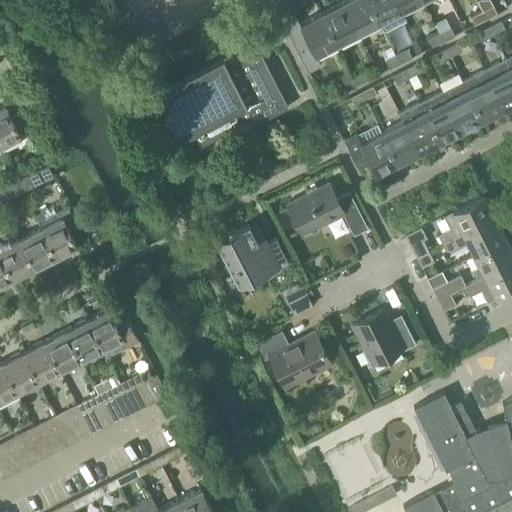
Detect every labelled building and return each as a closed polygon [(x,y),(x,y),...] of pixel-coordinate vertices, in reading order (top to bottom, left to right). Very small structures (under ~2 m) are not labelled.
[(358,31),(378,21),(379,20),(368,0),(344,0),(342,1),(358,31)] [(395,0),(368,0),(379,20),(378,21),(383,31),(405,20),(400,10),(395,0)] [(395,0),(400,10),(418,0),(395,0)] [(336,42),(358,31),(342,1),(320,12),(336,42)] [(485,19),(497,14),(492,5),(481,11),(485,19)] [(474,25),(485,19),(481,11),(469,17),(474,25)] [(315,53),(336,42),(320,12),(298,24),(304,35),(292,41),(310,76),(311,76),(309,71),(320,65),(315,53)] [(493,35),(504,29),(500,21),(489,26),(493,35)] [(481,41),(493,35),(489,26),(477,32),(481,41)] [(442,41),(454,35),(450,27),(438,33),(442,41)] [(431,47),(442,41),(438,33),(427,39),(431,47)] [(450,56),(461,51),(457,42),(446,48),(450,56)] [(247,128),(288,107),(257,47),(225,64),(223,60),(144,100),(167,145),(193,132),(200,146),(245,123),(247,128)] [(439,62),(450,56),(446,48),(434,54),(439,62)] [(400,63),(411,57),(407,49),(396,54),(400,63)] [(388,69),(400,63),(396,54),(384,61),(388,69)] [(511,99),(511,71),(508,64),(505,58),(484,69),(487,75),(502,105),(511,99)] [(415,64),(404,69),(408,78),(419,72),(415,64)] [(396,84),(408,78),(404,69),(391,76),(396,84)] [(502,105),(487,75),(484,69),(462,80),(465,86),(480,116),(502,105)] [(357,85),(368,79),(364,71),(353,76),(357,85)] [(345,91),(357,85),(353,76),(341,82),(345,91)] [(480,116),(465,86),(462,80),(441,91),(459,126),(460,126),(461,128),(466,128),(472,125),(474,121),(473,119),(480,116)] [(372,86),(361,91),(365,100),(376,94),(372,86)] [(361,91),(349,97),(353,106),(365,100),(361,91)] [(441,91),(420,101),(423,107),(438,137),(459,126),(441,91)] [(420,101),(399,112),(401,118),(403,121),(417,148),(438,137),(423,107),(420,101)] [(20,114),(10,119),(5,108),(0,110),(0,147),(29,132),(20,114)] [(403,121),(381,132),(395,159),(417,148),(403,121)] [(356,133),(344,139),(357,164),(368,158),(373,170),(395,159),(381,132),(361,142),(359,139),(357,134),(356,133)] [(44,184),(53,179),(48,169),(39,174),(38,173),(27,179),(33,190),(44,184)] [(22,195),(33,190),(27,179),(16,184),(22,195)] [(348,190),(336,197),(327,181),(286,203),(302,232),(308,230),(312,230),(316,228),(317,224),(342,211),(353,233),(367,226),(348,190)] [(11,201),(22,195),(16,184),(6,190),(11,201)] [(0,204),(1,206),(11,201),(6,190),(0,192),(0,204)] [(449,228),(437,234),(441,243),(494,217),(483,195),(442,215),(449,228)] [(71,238),(80,234),(67,209),(52,217),(55,224),(40,231),(55,260),(76,249),(71,238)] [(494,217),(441,243),(446,253),(467,242),(473,254),(505,238),(494,217)] [(256,223),(250,226),(248,222),(228,232),(230,236),(219,242),(240,282),(258,273),(260,276),(288,262),(275,237),(266,242),(256,223)] [(34,271),(55,260),(40,231),(19,242),(34,271)] [(479,266),(471,270),(475,277),(476,279),(484,275),(484,276),(511,261),(511,252),(505,238),(473,254),(479,266)] [(422,240),(410,246),(415,257),(428,250),(422,240)] [(0,258),(12,282),(34,271),(19,242),(0,251),(0,258)] [(428,250),(415,257),(421,267),(433,261),(428,250)] [(0,287),(12,282),(0,258),(0,287)] [(464,285),(463,286),(468,296),(480,290),(487,302),(511,289),(511,261),(484,276),(484,275),(476,279),(471,282),(464,285)] [(446,281),(432,289),(443,310),(455,304),(449,294),(463,286),(464,285),(462,281),(459,275),(446,281)] [(296,283),(279,291),(285,304),(287,303),(302,295),(298,288),(296,283)] [(393,322),(389,321),(381,307),(352,323),(364,345),(362,349),(368,360),(372,361),(400,346),(401,348),(415,341),(402,317),(393,322)] [(108,312),(86,323),(100,352),(104,359),(137,343),(123,316),(113,322),(108,312)] [(79,362),(100,352),(86,323),(65,333),(79,362)] [(296,342),(289,345),(281,330),(258,342),(266,356),(269,355),(285,385),(312,371),(310,367),(328,358),(314,330),(295,340),(296,342)] [(58,373),(79,362),(65,333),(43,345),(58,373)] [(36,384),(58,373),(43,345),(21,355),(36,384)] [(15,395),(36,384),(21,355),(0,366),(15,395)] [(0,402),(15,395),(0,366),(0,402)] [(141,371),(116,384),(122,394),(131,413),(143,407),(134,388),(146,382),(141,371)] [(146,382),(134,388),(143,407),(154,402),(155,401),(146,382)] [(116,384),(96,394),(101,405),(111,423),(121,418),(111,399),(122,394),(116,384)] [(408,502),(402,505),(405,511),(511,511),(511,397),(501,403),(509,418),(494,422),(492,423),(490,423),(488,424),(486,425),(484,425),(482,426),(480,427),(478,428),(476,429),(474,430),(459,401),(449,405),(442,391),(427,399),(412,407),(415,412),(417,411),(446,468),(444,469),(444,470),(446,469),(453,482),(433,493),(432,490),(408,502)] [(96,394),(74,405),(79,416),(89,434),(100,429),(90,410),(101,405),(96,394)] [(122,394),(111,399),(121,418),(131,413),(122,394)] [(74,405),(52,416),(58,427),(68,421),(79,416),(74,405)] [(101,405),(90,410),(100,429),(111,423),(101,405)] [(32,427),(31,427),(36,437),(47,432),(58,427),(52,416),(32,427)] [(79,416),(68,421),(78,440),(89,434),(79,416)] [(68,421),(58,427),(67,445),(78,440),(68,421)] [(31,427),(10,438),(15,448),(24,467),(35,462),(26,443),(36,437),(31,427)] [(58,427),(47,432),(57,451),(67,445),(58,427)] [(47,432),(36,437),(46,456),(57,451),(47,432)] [(36,437),(26,443),(35,462),(46,456),(36,437)] [(10,438),(0,442),(0,470),(4,478),(14,472),(4,454),(15,448),(10,438)] [(15,448),(4,454),(14,472),(24,467),(15,448)] [(160,469),(182,457),(179,451),(157,462),(160,469)] [(139,479),(160,469),(157,462),(136,472),(139,479)] [(117,491),(139,479),(136,472),(114,483),(117,491)] [(96,501),(117,491),(114,483),(92,494),(96,501)] [(348,511),(354,511),(394,491),(390,483),(345,506),(348,511)] [(209,511),(200,493),(178,504),(181,511),(209,511)] [(74,511),(75,511),(96,501),(92,494),(71,505),(74,511)] [(157,511),(150,497),(128,508),(130,511),(157,511)]
